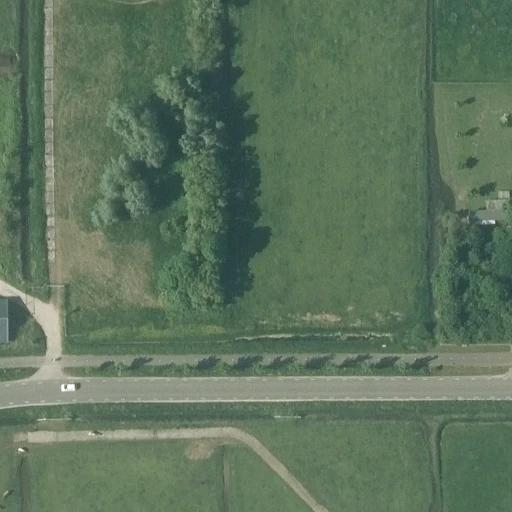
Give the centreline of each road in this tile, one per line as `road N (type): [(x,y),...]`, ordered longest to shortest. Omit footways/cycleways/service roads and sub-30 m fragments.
road 1 (tertiary): [(0,395),(52,388),(511,389)]
road 2 (track): [(0,293),(51,318),(48,0)]
road 3 (track): [(0,444),(12,437),(245,435),(321,511)]
